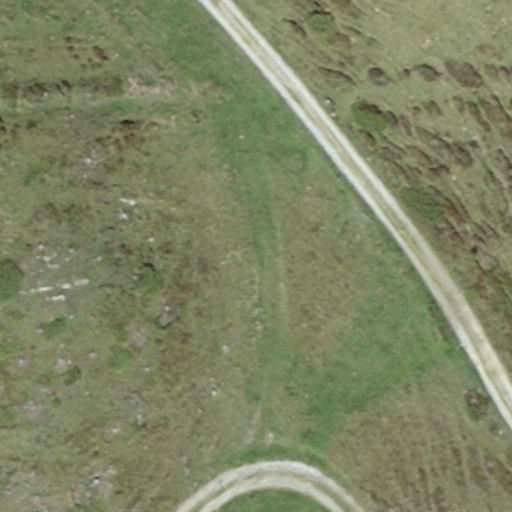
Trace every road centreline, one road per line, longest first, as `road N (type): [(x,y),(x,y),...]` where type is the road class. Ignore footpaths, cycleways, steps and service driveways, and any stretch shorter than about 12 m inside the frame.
road 1 (track): [(511,388),(411,236),(221,0)]
road 2 (track): [(346,511),(326,487),(278,474),(233,487),(206,511)]
